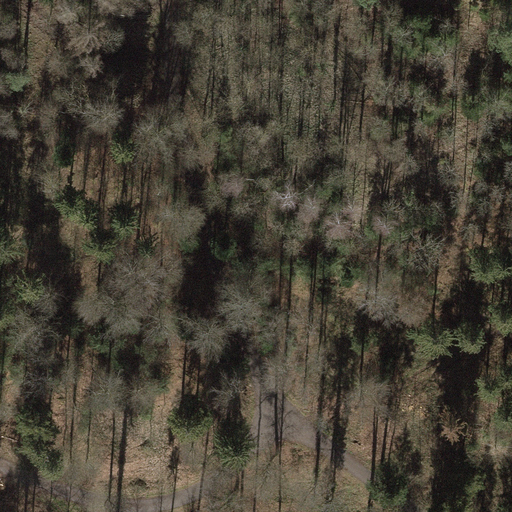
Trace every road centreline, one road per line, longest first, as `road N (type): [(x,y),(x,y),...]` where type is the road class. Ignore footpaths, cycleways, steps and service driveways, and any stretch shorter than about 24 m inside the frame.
road 1 (track): [(0,469),(130,509),(193,498),(240,460),(261,407),(415,511)]
road 2 (track): [(168,0),(174,105),(261,407)]
